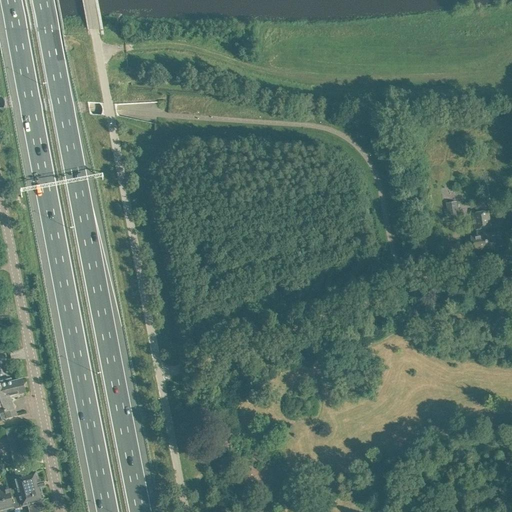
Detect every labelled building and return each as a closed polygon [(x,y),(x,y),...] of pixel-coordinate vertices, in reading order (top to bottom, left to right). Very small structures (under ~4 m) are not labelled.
[(482,183),(484,202),(493,201),(490,182),(482,183)] [(457,221),(456,190),(444,190),(445,221),(457,221)] [(483,212),(485,229),(492,227),(490,211),(483,212)] [(486,234),(485,229),(483,212),(473,214),(475,230),(476,230),(477,236),(471,237),(473,251),(488,248),(486,234)] [(486,234),(488,248),(504,246),(501,232),(486,234)] [(0,416),(1,420),(15,416),(16,416),(9,399),(18,396),(17,394),(23,392),(21,380),(2,385),(0,377),(0,416)] [(6,447),(17,446),(17,438),(13,438),(12,431),(5,431),(6,447)] [(43,487),(41,482),(38,483),(35,472),(10,479),(13,488),(1,491),(6,511),(22,507),(22,506),(27,504),(29,511),(37,511),(44,510),(41,501),(42,500),(39,488),(43,487)]
